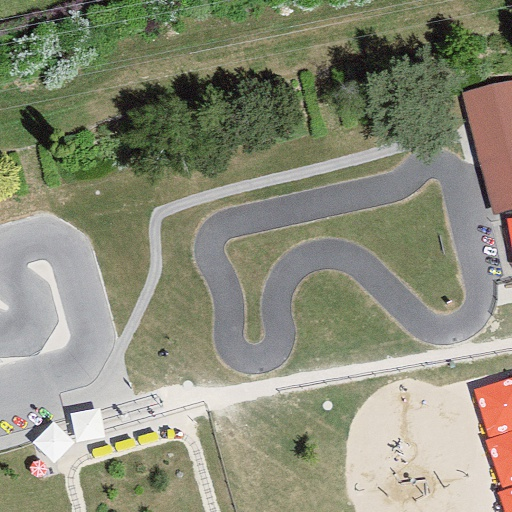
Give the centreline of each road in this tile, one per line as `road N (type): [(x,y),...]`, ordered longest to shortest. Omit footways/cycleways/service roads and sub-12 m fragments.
road 1 (track): [(466,236),(454,176),(444,167),(431,167),(396,193),(235,231),(211,259),(227,303),(233,358),(269,363),(285,283),(307,264),(354,267),(428,331),(474,326),(483,305)]
road 2 (track): [(483,0),(444,20),(143,95),(89,129),(0,152)]
